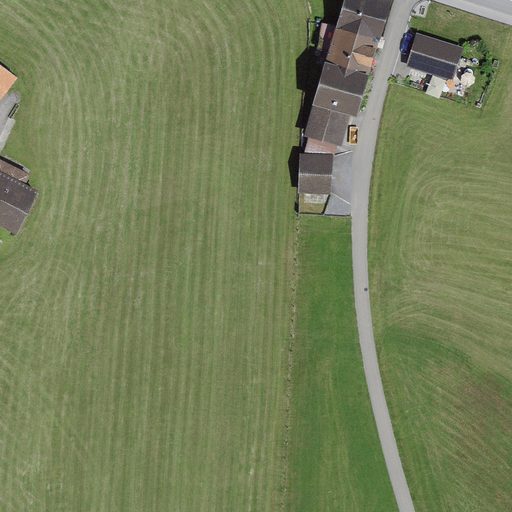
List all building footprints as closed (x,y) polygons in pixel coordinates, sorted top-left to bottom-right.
[(343,0),(337,25),(381,37),(391,0),(343,0)] [(381,37),(337,25),(323,21),(317,48),(329,50),(326,58),(370,71),(381,37)] [(416,32),(406,66),(453,81),(464,47),(416,32)] [(370,71),(326,58),(312,101),(314,102),(305,134),(309,136),(338,144),(342,145),(352,113),(357,114),(370,71)] [(0,100),(19,76),(0,61),(0,100)] [(338,144),(309,136),(305,152),(300,152),(298,192),(332,194),(334,157),(338,144)] [(0,223),(17,232),(38,190),(27,183),(31,174),(0,157),(0,223)]
